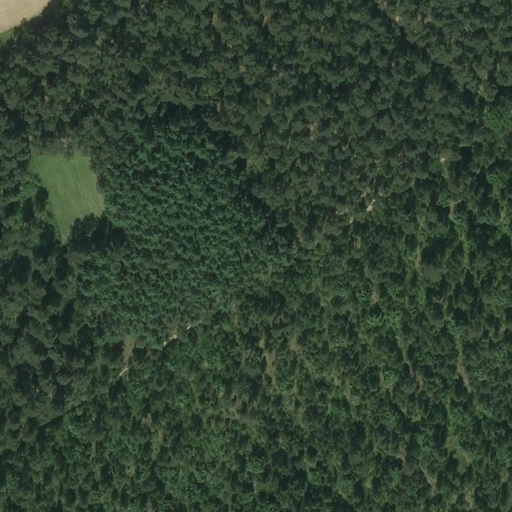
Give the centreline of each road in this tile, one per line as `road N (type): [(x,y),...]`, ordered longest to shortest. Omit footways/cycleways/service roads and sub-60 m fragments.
road 1 (track): [(67,0),(0,44),(26,155),(4,194),(0,291)]
road 2 (track): [(511,105),(381,0)]
